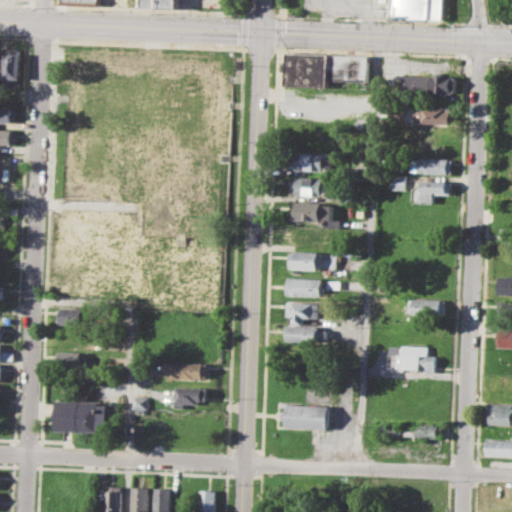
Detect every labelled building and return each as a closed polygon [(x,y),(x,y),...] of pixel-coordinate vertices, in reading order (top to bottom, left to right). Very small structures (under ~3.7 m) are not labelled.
[(392,0),(445,0),(445,18),(392,16),(392,0)] [(7,49),(22,50),(21,80),(6,79),(7,49)] [(287,52),(330,53),(329,80),(329,87),(286,86),(287,52)] [(330,53),(370,55),(369,82),(329,80),(330,53)] [(404,74),(458,76),(457,92),(403,90),(404,74)] [(0,107),(18,108),(18,122),(0,121),(0,107)] [(421,107),(447,107),(447,112),(453,112),(452,124),(421,123),(421,107)] [(0,128),(18,129),(17,143),(0,142),(0,128)] [(293,152),(334,153),(333,171),(292,169),(293,152)] [(419,158),(455,159),(454,173),(419,172),(419,158)] [(394,175),(407,175),(406,189),(393,188),(394,175)] [(293,177),(329,178),(329,195),(293,194),(293,177)] [(423,180),(453,180),(453,192),(437,192),(437,204),(416,203),(416,189),(423,189),(423,180)] [(295,201),(323,202),(322,205),(333,205),(332,219),(295,218),(295,201)] [(292,226),(324,228),(324,235),(337,236),(337,245),(291,243),(292,226)] [(511,227),(503,227),(503,242),(511,242),(511,227)] [(290,250),(339,252),(338,269),(289,267),(290,250)] [(501,275),(511,275),(511,294),(500,294),(501,275)] [(289,276),(324,277),(323,295),(288,294),(289,276)] [(411,298),(447,299),(447,313),(410,312),(411,298)] [(496,300),(511,300),(511,316),(496,316),(496,300)] [(289,301),(321,302),(321,317),(306,317),(306,322),(295,322),(295,315),(289,315),(289,301)] [(60,307),(90,308),(90,324),(60,324),(60,307)] [(289,324),(320,325),(320,329),(328,329),(328,340),(288,338),(289,324)] [(500,329),(511,329),(511,346),(500,346),(500,329)] [(390,344),(431,346),(431,354),(438,354),(437,372),(420,371),(420,367),(389,366),(390,344)] [(57,351),(90,352),(90,368),(57,367),(57,351)] [(168,361),(209,362),(208,379),(174,378),(174,373),(168,373),(168,361)] [(177,385),(210,387),(209,400),(199,399),(198,403),(187,403),(186,407),(177,407),(177,385)] [(136,396),(150,396),(150,408),(136,407),(136,396)] [(58,400),(99,401),(99,405),(107,405),(106,432),(57,430),(58,400)] [(489,402),(511,402),(511,424),(488,423),(489,402)] [(288,403),(331,405),(330,428),(287,426),(288,403)] [(381,424),(422,426),(422,424),(445,425),(444,439),(380,435),(381,424)] [(489,438),(511,439),(511,455),(488,454),(489,438)] [(106,511),(106,485),(123,485),(122,511),(106,511)] [(132,511),(133,485),(150,486),(149,511),(132,511)] [(155,511),(157,486),(171,487),(170,511),(155,511)] [(409,487),(440,488),(440,504),(408,503),(409,487)] [(200,511),(200,489),(217,490),(216,511),(200,511)]
